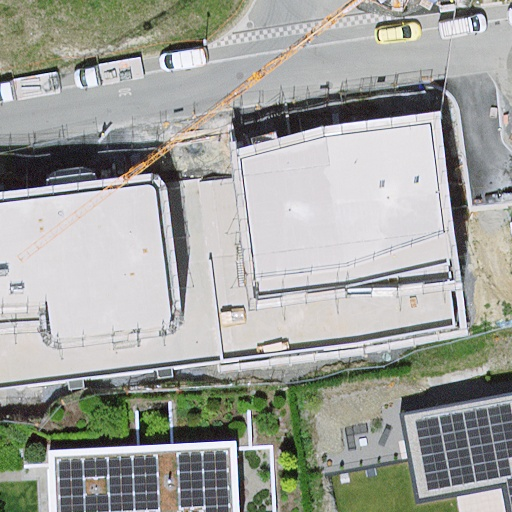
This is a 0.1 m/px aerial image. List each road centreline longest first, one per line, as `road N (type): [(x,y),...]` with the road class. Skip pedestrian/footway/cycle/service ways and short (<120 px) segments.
road 1 (residential): [(0,124),(306,70)]
road 2 (residential): [(306,70),(511,36)]
